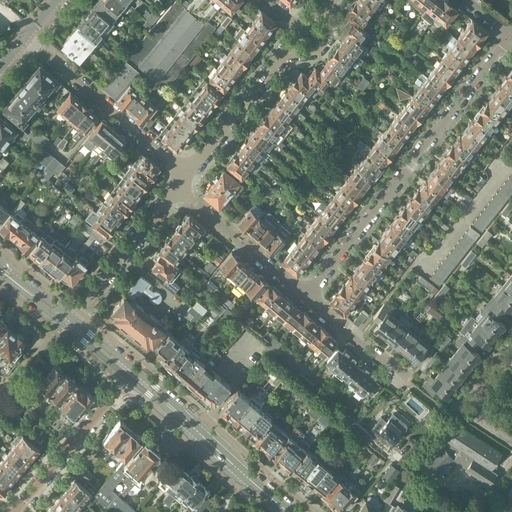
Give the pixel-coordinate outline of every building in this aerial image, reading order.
[(95,2),(92,6),(93,7),(115,25),(123,16),(119,12),(104,0),(96,0),(95,2)] [(122,0),(104,0),(119,12),(126,3),(122,0)] [(175,0),(156,23),(127,56),(143,69),(158,81),(155,84),(165,90),(168,87),(171,83),(175,79),(215,27),(207,20),(221,4),(215,0),(191,0),(189,4),(184,0),(182,3),(181,4),(176,0),(175,0)] [(224,0),(221,4),(230,12),(233,9),(236,6),(240,0),(224,0)] [(351,2),(350,3),(367,16),(374,7),(365,0),(352,0),(352,1),(351,2)] [(365,0),(374,7),(379,10),(386,1),(385,0),(365,0)] [(417,0),(416,1),(414,5),(423,12),(426,9),(433,0),(417,0)] [(423,12),(421,15),(430,23),(431,21),(448,0),(433,0),(426,9),(423,12)] [(448,0),(431,21),(438,26),(441,22),(445,24),(450,17),(454,13),(457,10),(453,6),(452,5),(452,4),(451,3),(451,2),(450,2),(450,1),(449,1),(448,0)] [(348,10),(345,15),(350,19),(363,29),(371,19),(367,16),(350,3),(349,6),(348,7),(348,10)] [(160,6),(156,12),(160,15),(164,10),(160,6)] [(93,7),(86,16),(103,31),(108,25),(112,28),(115,25),(93,7)] [(145,19),(147,21),(151,25),(159,16),(153,10),(145,19)] [(261,11),(253,21),(268,32),(270,30),(272,29),(274,26),(274,25),(275,23),(261,11)] [(454,13),(450,17),(455,21),(459,16),(454,13)] [(86,16),(78,25),(96,40),(103,31),(86,16)] [(225,18),(223,21),(221,24),(225,27),(229,22),(225,18)] [(346,26),(344,29),(347,32),(359,41),(364,45),(368,40),(367,39),(370,34),(367,31),(363,29),(350,19),(345,25),(346,26)] [(472,19),(464,29),(481,43),(482,42),(483,41),(483,39),(484,38),(484,37),(484,36),(485,35),(485,34),(487,31),(472,19)] [(253,21),(246,30),(262,43),(267,37),(265,36),(268,32),(253,21)] [(224,28),(221,24),(214,31),(218,35),(224,28)] [(78,25),(70,34),(87,49),(88,48),(96,40),(78,25)] [(242,27),(234,37),(238,40),(253,51),(255,49),(257,50),(262,43),(246,30),(242,27)] [(464,29),(457,39),(472,50),(474,47),(476,46),(477,46),(479,45),(480,44),(481,43),(464,29)] [(344,39),(341,42),(356,54),(364,45),(359,41),(347,32),(343,38),(344,39)] [(136,42),(141,37),(136,33),(132,38),(136,42)] [(65,42),(62,45),(69,51),(68,52),(72,55),(72,54),(79,59),(85,52),(95,60),(98,57),(88,48),(87,49),(70,34),(65,40),(65,41),(65,42)] [(453,35),(445,45),(449,48),(464,60),(466,61),(471,55),(469,54),(472,50),(457,39),(453,35)] [(388,36),(383,42),(386,45),(391,38),(388,36)] [(238,40),(231,49),(248,62),(249,61),(249,60),(250,59),(250,58),(250,56),(251,55),(253,51),(238,40)] [(333,50),(332,51),(349,64),(351,66),(355,61),(359,64),(363,59),(361,58),(356,54),(341,42),(337,47),(336,48),(335,48),(334,49),(333,50)] [(385,46),(381,51),(385,54),(389,49),(385,46)] [(216,48),(215,51),(216,52),(216,53),(239,70),(241,67),(242,67),(244,66),(245,66),(246,65),(247,64),(248,63),(248,62),(231,49),(227,54),(223,51),(220,52),(218,50),(218,49),(216,48)] [(449,48),(442,58),(457,69),(458,71),(463,64),(462,63),(464,60),(449,48)] [(329,57),(326,61),(345,76),(348,73),(344,70),(349,64),(332,51),(332,52),(331,53),(330,54),(330,56),(329,57)] [(216,53),(213,56),(221,62),(216,68),(231,80),(233,81),(238,75),(236,73),(239,70),(216,53)] [(200,58),(197,55),(196,55),(189,64),(193,67),(200,58)] [(115,69),(101,86),(117,100),(131,83),(143,69),(127,56),(121,63),(115,69)] [(442,58),(434,67),(451,80),(452,80),(453,78),(454,77),(454,76),(454,74),(455,73),(455,72),(457,69),(442,58)] [(115,60),(111,65),(115,69),(121,63),(119,61),(118,61),(117,62),(115,60)] [(323,63),(318,69),(329,80),(334,83),(338,78),(342,81),(345,76),(326,61),(324,64),(323,63)] [(30,76),(49,92),(54,86),(58,81),(52,76),(44,69),(44,70),(39,66),(36,70),(33,70),(30,73),(30,76)] [(311,69),(306,75),(323,88),(329,80),(318,69),(315,66),(312,70),(311,69)] [(434,67),(427,76),(442,88),(445,85),(446,84),(448,84),(449,83),(450,82),(451,81),(451,80),(434,67)] [(213,73),(209,78),(223,90),(226,87),(227,88),(230,84),(229,83),(231,80),(216,68),(213,73)] [(294,78),(292,79),(309,92),(314,96),(318,92),(319,93),(323,88),(306,75),(301,71),(298,75),(296,76),(294,78)] [(422,72),(414,82),(420,86),(435,98),(437,95),(439,96),(444,90),(442,88),(427,76),(422,72)] [(25,82),(21,87),(42,104),(45,99),(44,98),(49,92),(30,76),(28,77),(25,80),(25,82)] [(203,78),(196,88),(214,102),(216,102),(219,98),(219,96),(221,93),(206,80),(205,80),(203,78)] [(511,82),(506,78),(499,86),(500,87),(511,95),(511,82)] [(290,85),(286,90),(301,102),(309,92),(292,79),(291,81),(290,83),(290,84),(290,85)] [(363,79),(358,85),(363,89),(368,83),(363,79)] [(131,83),(117,100),(125,107),(139,90),(131,83)] [(139,90),(125,107),(132,113),(143,122),(150,113),(155,106),(157,104),(158,103),(162,98),(167,92),(165,90),(155,84),(146,95),(139,90)] [(401,89),(395,86),(399,100),(409,97),(410,98),(405,105),(422,118),(423,116),(424,115),(424,114),(425,112),(425,111),(425,110),(427,107),(412,95),(402,87),(401,89)] [(420,86),(412,95),(427,107),(430,104),(431,105),(436,99),(435,98),(420,86)] [(13,96),(13,97),(32,113),(37,107),(38,108),(42,104),(21,87),(18,91),(16,91),(13,94),(13,96)] [(493,93),(492,94),(508,106),(511,101),(511,95),(500,87),(498,89),(498,90),(497,90),(496,91),(495,91),(494,92),(494,93),(493,93)] [(193,91),(188,97),(206,111),(209,112),(212,108),(211,105),(214,102),(196,88),(193,91)] [(281,97),(278,100),(293,112),(303,120),(305,117),(301,113),(301,112),(296,108),(301,102),(286,90),(284,89),(279,96),(281,97)] [(358,91),(352,98),(358,102),(363,95),(358,91)] [(361,98),(366,101),(370,96),(366,92),(361,98)] [(69,93),(57,108),(66,116),(79,101),(74,98),(75,96),(72,93),(70,94),(69,93)] [(489,101),(487,103),(502,114),(508,106),(492,94),(492,95),(491,96),(491,97),(490,98),(490,99),(489,99),(489,100),(489,101)] [(8,103),(3,108),(16,119),(15,120),(20,125),(22,123),(26,119),(27,119),(32,113),(13,97),(12,97),(10,97),(7,101),(8,103)] [(188,97),(181,106),(199,121),(201,121),(204,117),(204,115),(206,111),(188,97)] [(273,106),(271,109),(286,121),(293,112),(278,100),(277,99),(272,105),(273,106)] [(79,101),(66,116),(75,123),(88,109),(84,105),(84,104),(81,101),(79,102),(79,101)] [(486,103),(480,111),(495,123),(502,114),(487,103),(486,103)] [(405,105),(397,115),(412,126),(415,123),(416,123),(417,122),(419,121),(420,120),(421,119),(422,118),(405,105)] [(155,106),(150,113),(153,115),(154,114),(155,115),(159,109),(155,106)] [(181,106),(173,116),(191,130),(194,127),(197,126),(199,123),(199,121),(181,106)] [(75,123),(74,125),(79,129),(78,131),(79,132),(74,137),(77,140),(97,117),(93,113),(93,111),(90,109),(88,109),(75,123)] [(264,115),(262,117),(279,130),(286,121),(271,109),(268,113),(266,113),(265,114),(264,115)] [(479,111),(471,121),(472,121),(488,132),(495,123),(480,111),(479,111)] [(150,113),(143,122),(148,127),(156,117),(153,115),(150,113)] [(397,115),(390,124),(405,136),(406,137),(412,130),(410,129),(412,126),(397,115)] [(0,137),(6,143),(16,131),(10,126),(11,125),(2,118),(0,116),(0,137)] [(173,116),(166,125),(184,140),(187,136),(189,136),(192,133),(191,130),(173,116)] [(260,124),(256,128),(271,140),(281,148),(284,144),(274,136),(279,130),(262,117),(262,118),(260,122),(260,124)] [(88,136),(82,143),(87,147),(91,151),(93,148),(110,127),(107,124),(106,122),(104,120),(102,120),(88,136)] [(464,129),(481,141),(485,143),(492,134),(488,132),(472,121),(470,124),(468,125),(467,126),(466,126),(465,127),(464,129)] [(390,124),(382,133),(397,145),(399,147),(405,140),(403,138),(405,136),(390,124)] [(166,125),(158,134),(176,149),(179,146),(182,146),(184,142),(184,140),(166,125)] [(95,155),(89,162),(92,165),(96,161),(101,155),(118,134),(116,132),(115,130),(113,128),(111,128),(110,127),(93,148),(97,152),(95,155)] [(32,128),(28,134),(29,136),(32,138),(36,133),(37,132),(32,128)] [(253,129),(247,136),(249,137),(264,149),(271,140),(256,128),(254,131),(253,129)] [(21,129),(18,132),(27,139),(29,136),(28,134),(21,129)] [(459,136),(458,137),(474,149),(481,141),(464,129),(464,130),(463,131),(463,132),(462,133),(460,136),(459,136)] [(32,138),(32,139),(41,147),(49,138),(39,130),(36,133),(32,138)] [(382,133),(375,143),(392,156),(393,155),(394,153),(395,152),(395,150),(395,149),(395,148),(397,145),(382,133)] [(118,134),(101,155),(104,158),(108,153),(112,156),(125,140),(124,138),(122,136),(120,136),(118,134)] [(58,136),(53,142),(57,145),(60,141),(62,139),(58,136)] [(245,139),(240,146),(242,147),(256,159),(261,163),(269,153),(264,149),(249,137),(247,140),(245,139)] [(457,140),(452,147),(467,158),(474,149),(458,137),(457,139),(457,140)] [(344,143),(339,139),(336,144),(341,147),(344,143)] [(360,140),(356,144),(361,148),(382,164),(385,161),(387,160),(388,160),(389,159),(390,158),(392,157),(392,156),(375,143),(371,149),(360,140)] [(62,149),(66,144),(65,144),(61,141),(57,145),(62,149)] [(131,147),(126,143),(121,149),(126,153),(131,147)] [(41,147),(33,156),(39,161),(47,152),(41,147)] [(233,154),(232,155),(249,169),(255,173),(262,164),(261,163),(256,159),(242,147),(239,150),(237,150),(234,152),(233,154)] [(338,151),(333,147),(330,152),(335,156),(338,151)] [(450,148),(444,155),(460,167),(467,158),(452,147),(451,148),(450,148)] [(361,148),(359,151),(365,156),(362,160),(378,173),(381,169),(381,166),(382,164),(361,148)] [(47,152),(39,161),(45,166),(53,156),(47,152)] [(141,153),(132,164),(150,178),(151,178),(154,178),(156,174),(155,172),(158,168),(159,168),(154,164),(148,159),(141,153)] [(327,169),(333,161),(325,154),(319,162),(327,169)] [(214,181),(213,182),(229,195),(233,197),(246,182),(241,178),(249,169),(232,155),(231,156),(230,157),(230,159),(230,162),(226,166),(237,174),(234,178),(223,169),(218,176),(216,176),(214,179),(214,181)] [(443,158),(438,164),(454,175),(460,167),(444,155),(442,157),(443,158)] [(46,166),(41,171),(46,175),(58,160),(53,156),(45,166),(46,166)] [(0,166),(3,169),(8,162),(2,157),(0,159),(0,158),(0,166)] [(34,157),(30,162),(36,168),(40,163),(34,157)] [(124,158),(122,162),(130,168),(125,174),(128,176),(143,188),(143,187),(146,188),(149,184),(148,181),(150,178),(132,164),(124,158)] [(353,159),(350,162),(356,167),(371,179),(373,177),(376,176),(378,173),(362,160),(359,163),(353,159)] [(58,160),(46,175),(48,178),(54,171),(57,174),(65,165),(64,165),(58,160)] [(109,162),(102,171),(106,174),(113,165),(109,162)] [(435,166),(431,172),(447,184),(454,175),(438,164),(436,167),(435,166)] [(356,167),(348,177),(364,189),(366,185),(368,187),(373,180),(371,179),(356,167)] [(318,178),(309,171),(302,180),(310,187),(318,178)] [(60,190),(66,183),(70,178),(63,172),(53,185),(60,190)] [(428,177),(425,181),(440,193),(447,184),(431,172),(428,176),(428,177)] [(123,176),(117,183),(136,197),(138,197),(141,193),(141,191),(143,188),(128,176),(125,174),(123,176)] [(478,174),(475,178),(483,184),(485,180),(478,174)] [(86,179),(83,176),(79,180),(87,187),(91,182),(86,179)] [(348,177),(341,186),(358,200),(358,199),(359,198),(360,197),(361,196),(361,194),(361,193),(361,191),(364,189),(348,177)] [(421,185),(417,189),(433,201),(440,193),(425,181),(422,185),(421,185)] [(479,181),(474,187),(477,190),(482,184),(479,181)] [(208,189),(203,195),(219,208),(229,195),(213,182),(213,183),(210,183),(208,186),(208,189)] [(117,183),(110,193),(128,207),(129,206),(131,206),(134,203),(133,201),(136,197),(117,183)] [(308,187),(304,183),(299,189),(303,192),(308,187)] [(511,192),(511,188),(504,183),(500,188),(510,195),(511,192)] [(341,186),(334,196),(349,207),(351,204),(353,204),(354,203),(355,202),(356,202),(357,201),(358,200),(341,186)] [(278,193),(270,187),(266,191),(274,197),(278,193)] [(284,194),(289,198),(294,192),(289,188),(284,194)] [(500,188),(496,193),(506,200),(510,195),(500,188)] [(414,195),(411,199),(426,210),(433,201),(417,189),(413,194),(414,195)] [(17,192),(12,198),(15,202),(20,195),(17,192)] [(106,199),(103,202),(121,216),(124,213),(126,213),(129,209),(128,207),(110,193),(106,199)] [(496,193),(492,198),(502,205),(506,200),(496,193)] [(334,196),(326,205),(341,217),(343,218),(349,211),(347,210),(349,207),(334,196)] [(0,220),(8,210),(4,207),(7,203),(0,197),(0,220)] [(492,198),(488,203),(498,211),(502,205),(492,198)] [(10,211),(0,223),(0,227),(3,230),(3,232),(6,234),(8,234),(9,234),(21,220),(24,216),(27,212),(21,207),(25,202),(20,199),(13,208),(10,212),(10,211)] [(406,204),(403,207),(419,219),(426,210),(411,199),(407,204),(406,204)] [(322,201),(314,211),(319,215),(334,226),(336,228),(341,221),(339,219),(341,217),(326,205),(322,201)] [(466,205),(461,201),(458,206),(463,209),(466,205)] [(103,202),(95,212),(114,226),(116,222),(119,222),(122,219),(121,216),(103,202)] [(245,214),(238,223),(242,226),(242,228),(244,230),(246,230),(247,230),(258,216),(262,210),(253,203),(252,205),(248,210),(245,214)] [(488,203),(480,213),(490,221),(498,211),(488,203)] [(511,209),(506,205),(501,213),(505,217),(511,209)] [(399,214),(397,216),(413,227),(419,219),(403,207),(398,214),(399,214)] [(258,216),(247,230),(250,233),(251,235),(253,237),(255,237),(267,223),(274,215),(273,214),(269,212),(268,211),(267,212),(263,210),(262,210),(258,216)] [(95,212),(88,221),(91,224),(106,235),(109,232),(112,232),(114,228),(114,226),(95,212)] [(183,220),(181,223),(198,237),(206,227),(189,213),(188,215),(185,214),(183,218),(183,220)] [(490,221),(480,213),(476,218),(486,226),(490,221)] [(69,221),(74,225),(80,218),(75,214),(69,221)] [(267,223),(255,237),(256,238),(256,240),(259,242),(261,242),(264,245),(276,231),(281,225),(278,222),(279,221),(278,220),(275,217),(274,215),(267,223)] [(319,215),(312,224),(329,237),(329,236),(330,235),(331,234),(331,232),(332,231),(332,229),(334,226),(319,215)] [(21,220),(9,234),(14,238),(13,240),(16,242),(18,241),(19,242),(34,224),(24,216),(21,220)] [(391,222),(390,224),(391,225),(406,236),(410,239),(411,238),(411,237),(412,234),(411,232),(410,231),(413,227),(397,216),(392,223),(391,222)] [(486,226),(476,218),(472,224),(481,231),(486,226)] [(41,227),(45,230),(50,224),(46,221),(41,227)] [(198,237),(181,223),(180,224),(178,224),(175,227),(176,229),(174,232),(191,246),(198,237)] [(34,224),(19,242),(20,243),(19,246),(22,248),(25,247),(29,250),(44,232),(40,229),(34,224)] [(312,224),(304,233),(319,245),(322,242),(323,241),(325,240),(326,240),(327,239),(328,238),(329,237),(312,224)] [(44,232),(29,250),(32,253),(31,255),(37,260),(54,238),(58,233),(59,233),(49,225),(44,231),(44,232)] [(276,231),(264,245),(265,246),(265,248),(267,250),(270,249),(273,253),(275,251),(290,233),(281,225),(276,231)] [(384,231),(383,232),(399,245),(406,236),(391,225),(388,228),(387,229),(386,229),(385,230),(384,231)] [(470,226),(466,231),(475,239),(480,233),(470,226)] [(84,244),(83,244),(79,249),(82,252),(94,238),(100,243),(105,237),(95,229),(84,244)] [(492,233),(487,230),(482,236),(487,240),(492,233)] [(466,231),(446,257),(455,264),(475,239),(466,231)] [(191,246),(174,232),(170,236),(168,236),(165,239),(165,240),(184,255),(191,246)] [(381,237),(378,241),(392,253),(399,245),(383,232),(382,233),(382,234),(381,236),(381,237)] [(304,233),(297,243),(312,255),(314,251),(316,252),(321,246),(319,245),(304,233)] [(481,247),(487,240),(482,236),(477,243),(481,247)] [(54,238),(37,260),(41,263),(43,264),(48,268),(65,247),(54,238)] [(184,255),(165,240),(166,242),(163,245),(161,245),(158,249),(158,250),(168,257),(177,264),(184,255)] [(377,241),(369,250),(370,251),(386,262),(392,253),(378,241),(377,241)] [(297,243),(289,252),(304,264),(307,261),(309,262),(313,256),(312,255),(297,243)] [(65,247),(48,268),(54,273),(57,276),(67,264),(74,255),(65,247)] [(223,257),(227,253),(222,250),(221,251),(218,248),(215,250),(223,257)] [(168,257),(158,250),(158,251),(153,258),(157,261),(152,267),(167,278),(163,283),(174,292),(179,286),(172,281),(182,268),(179,266),(168,257)] [(471,250),(466,257),(471,260),(476,254),(471,250)] [(370,251),(363,260),(364,260),(370,264),(379,271),(386,262),(370,251)] [(231,252),(219,266),(228,274),(240,260),(239,258),(237,256),(235,256),(231,252)] [(282,262),(284,264),(296,274),(299,271),(301,272),(306,265),(304,264),(289,252),(282,262)] [(57,276),(64,282),(65,280),(69,283),(84,264),(87,262),(86,258),(83,256),(80,256),(79,257),(75,254),(74,255),(67,264),(57,276)] [(216,254),(210,260),(217,265),(222,259),(216,254)] [(455,264),(446,257),(442,262),(451,270),(455,264)] [(471,260),(466,257),(461,264),(465,267),(471,260)] [(240,260),(228,274),(237,281),(249,267),(249,265),(245,262),(243,263),(240,260)] [(357,267),(356,268),(372,279),(377,283),(383,274),(379,271),(370,264),(364,260),(362,262),(362,263),(361,263),(360,264),(359,264),(359,265),(358,266),(357,266),(357,267)] [(209,261),(204,268),(211,273),(216,266),(209,261)] [(451,270),(442,262),(438,267),(447,275),(451,270)] [(459,276),(465,267),(461,264),(454,272),(459,276)] [(237,281),(233,286),(242,293),(246,289),(258,275),(255,272),(254,270),(251,268),(249,267),(237,281)] [(438,267),(434,272),(443,280),(447,275),(438,267)] [(353,275),(351,277),(365,288),(372,279),(356,268),(355,269),(355,270),(354,271),(354,272),(353,273),(353,274),(353,275)] [(443,280),(434,272),(429,278),(439,285),(443,280)] [(511,276),(509,274),(501,284),(511,293),(511,276)] [(141,275),(126,294),(133,300),(137,295),(140,297),(144,293),(149,296),(149,299),(151,302),(154,303),(157,303),(160,301),(162,298),(161,295),(159,292),(156,291),(153,291),(148,287),(151,284),(149,283),(149,282),(141,275)] [(258,275),(246,289),(255,296),(267,282),(263,279),(263,277),(260,275),(258,275)] [(420,275),(420,276),(417,280),(423,286),(427,281),(420,275)] [(204,276),(199,282),(203,285),(204,285),(208,280),(204,276)] [(350,276),(343,285),(358,297),(365,288),(351,277),(350,276)] [(208,280),(204,285),(208,288),(213,282),(209,279),(208,280)] [(434,286),(427,281),(423,286),(430,291),(434,286)] [(267,282),(255,296),(264,304),(277,289),(276,288),(275,288),(274,287),(273,287),(273,286),(272,286),(271,285),(270,285),(267,282)] [(343,284),(335,294),(336,294),(351,306),(358,297),(343,285),(343,284)] [(449,287),(445,284),(439,290),(444,294),(449,287)] [(489,300),(487,303),(502,314),(508,307),(511,309),(511,307),(511,293),(501,284),(489,300)] [(277,289),(264,304),(273,312),(285,298),(284,297),(282,295),(281,294),(280,293),(280,292),(279,292),(279,291),(278,290),(277,290),(277,289)] [(439,301),(444,294),(439,290),(434,297),(439,301)] [(115,306),(110,313),(120,321),(119,323),(140,340),(141,338),(151,346),(159,336),(167,327),(150,313),(148,316),(141,310),(143,307),(133,300),(126,294),(120,300),(115,306)] [(336,294),(329,303),(344,315),(351,306),(336,294)] [(285,298),(273,312),(282,320),(294,306),(291,303),(292,302),(285,296),(284,297),(285,298)] [(217,298),(214,302),(224,311),(227,306),(220,300),(217,298)] [(196,301),(192,306),(202,314),(207,309),(196,301)] [(487,303),(475,318),(496,335),(504,324),(498,319),(502,314),(487,303)] [(384,336),(398,318),(392,314),(394,311),(384,304),(373,318),(378,322),(373,328),(384,336)] [(202,314),(192,306),(191,305),(187,310),(193,315),(189,319),(194,323),(202,314)] [(294,306),(282,320),(291,327),(303,312),(302,312),(295,305),(294,306)] [(430,306),(426,310),(433,316),(436,311),(430,306)] [(227,308),(223,312),(232,321),(233,321),(236,317),(227,308)] [(363,309),(361,312),(366,316),(367,317),(369,314),(363,309)] [(303,312),(291,327),(299,334),(311,320),(312,320),(312,319),(303,311),(302,312),(303,312)] [(443,316),(436,311),(433,316),(440,321),(443,316)] [(361,312),(352,322),(358,326),(366,316),(361,312)] [(472,315),(459,331),(462,333),(477,345),(481,340),(487,345),(496,335),(475,318),(472,315)] [(246,325),(236,317),(233,321),(242,329),(246,325)] [(398,318),(384,336),(394,344),(408,326),(398,318)] [(260,326),(252,319),(248,324),(256,331),(260,326)] [(311,320),(299,334),(308,341),(320,327),(319,326),(312,320),(311,320)] [(7,325),(0,333),(0,350),(10,359),(11,358),(14,360),(22,351),(17,348),(24,339),(7,325)] [(320,327),(308,341),(316,348),(328,334),(329,334),(329,333),(320,325),(319,326),(320,327)] [(408,326),(394,344),(404,352),(418,334),(408,326)] [(158,348),(155,352),(156,354),(163,360),(167,354),(169,352),(171,351),(179,341),(178,341),(169,332),(168,334),(165,337),(162,337),(157,343),(157,346),(158,348)] [(270,333),(266,339),(270,342),(275,337),(270,333)] [(459,345),(453,351),(472,365),(480,355),(474,350),(477,345),(462,333),(455,343),(459,345)] [(328,334),(316,348),(324,355),(325,355),(337,341),(329,334),(328,334)] [(424,339),(418,334),(404,352),(414,360),(419,354),(424,358),(435,344),(426,336),(424,339)] [(446,334),(441,341),(445,345),(451,338),(446,334)] [(163,360),(162,360),(166,363),(165,364),(168,367),(172,370),(189,350),(193,346),(194,345),(187,340),(188,339),(183,335),(178,341),(179,341),(171,351),(169,352),(167,354),(163,360)] [(281,344),(282,343),(275,337),(270,343),(278,353),(284,352),(281,344)] [(445,345),(441,341),(435,348),(440,352),(445,345)] [(189,350),(172,370),(179,376),(180,375),(183,378),(203,355),(211,346),(208,343),(201,351),(199,352),(198,351),(195,355),(192,353),(195,349),(193,346),(189,350)] [(278,353),(270,343),(264,350),(274,358),(278,353)] [(293,353),(287,347),(282,343),(281,344),(284,352),(290,357),(293,353)] [(203,355),(183,378),(186,381),(185,382),(192,388),(210,368),(213,364),(221,354),(216,349),(207,359),(203,355)] [(335,374),(351,354),(345,349),(342,353),(337,349),(327,362),(330,365),(328,368),(335,374)] [(453,351),(445,361),(463,376),(472,365),(453,351)] [(358,359),(351,354),(335,374),(342,380),(344,377),(347,379),(358,366),(354,363),(358,359)] [(435,358),(430,355),(425,361),(429,365),(435,358)] [(262,359),(257,365),(268,374),(273,367),(262,359)] [(429,365),(425,361),(419,368),(424,372),(429,365)] [(445,361),(437,371),(455,386),(463,376),(445,361)] [(48,394),(65,374),(54,365),(37,385),(44,391),(39,396),(33,404),(37,408),(43,399),(44,400),(48,394)] [(358,366),(347,379),(351,382),(348,385),(355,391),(372,371),(366,366),(362,370),(358,366)] [(210,368),(192,388),(199,394),(200,393),(203,396),(220,376),(210,368)] [(372,371),(355,391),(362,397),(365,394),(368,397),(379,384),(375,380),(378,376),(372,371)] [(431,376),(423,385),(437,396),(441,391),(447,396),(455,386),(437,371),(433,377),(431,376)] [(301,372),(297,377),(310,389),(314,384),(301,372)] [(280,373),(276,378),(280,382),(284,377),(284,376),(280,373)] [(65,374),(48,394),(59,403),(69,391),(76,383),(65,374)] [(203,396),(202,397),(213,406),(213,405),(215,403),(217,405),(222,399),(226,395),(224,393),(230,385),(220,376),(203,396)] [(280,382),(284,385),(288,380),(284,377),(280,382)] [(296,386),(291,382),(287,387),(292,391),(296,387),(296,386)] [(76,383),(69,391),(70,393),(58,407),(74,420),(93,397),(76,383)] [(292,391),(292,392),(301,399),(302,398),(305,394),(296,387),(292,391)] [(237,389),(220,410),(224,413),(223,415),(229,420),(230,418),(232,420),(248,398),(237,389)] [(248,398),(232,420),(236,423),(236,424),(237,426),(238,427),(239,428),(241,428),(243,429),(262,404),(251,395),(248,398)] [(310,407),(308,410),(317,417),(324,409),(315,401),(310,407)] [(262,404),(243,429),(247,432),(247,435),(250,437),(252,437),(254,439),(270,419),(271,418),(265,412),(268,408),(263,404),(262,404)] [(325,410),(318,418),(327,425),(333,417),(325,410)] [(15,412),(10,418),(19,426),(24,420),(15,412)] [(381,416),(370,429),(386,443),(390,438),(393,441),(399,433),(401,430),(404,430),(405,429),(406,427),(406,425),(399,419),(400,419),(393,413),(388,418),(389,418),(387,421),(381,416)] [(0,416),(0,420),(7,426),(9,424),(0,416)] [(350,417),(347,421),(345,423),(366,442),(372,435),(350,417)] [(113,451),(131,429),(119,419),(101,441),(113,451)] [(270,419),(254,439),(260,444),(260,443),(263,446),(279,426),(270,419)] [(502,453),(457,424),(447,440),(443,446),(442,445),(424,461),(435,474),(451,460),(465,469),(489,485),(497,473),(491,469),(502,453)] [(18,431),(25,436),(28,431),(22,426),(18,431)] [(279,426),(263,446),(266,448),(266,449),(272,454),(288,434),(279,426)] [(288,434),(272,454),(279,459),(282,462),(300,438),(301,438),(304,434),(294,426),(288,434)] [(143,439),(131,429),(113,451),(118,455),(119,453),(125,458),(143,439)] [(38,444),(38,443),(42,438),(34,431),(30,437),(38,444)] [(23,435),(15,445),(31,459),(40,449),(23,435)] [(300,438),(282,462),(285,464),(284,464),(291,470),(307,449),(310,445),(301,438),(300,438)] [(123,466),(126,467),(123,470),(118,466),(98,489),(94,494),(107,506),(114,511),(133,511),(135,510),(122,498),(160,454),(157,451),(159,449),(154,445),(152,447),(145,440),(144,441),(145,441),(125,465),(125,464),(123,466)] [(31,459),(15,445),(7,454),(24,468),(31,459)] [(307,449),(291,470),(294,472),(293,473),(300,479),(302,477),(317,457),(307,449)] [(379,457),(374,452),(368,460),(373,464),(379,457)] [(412,468),(416,465),(423,456),(419,453),(409,465),(412,468)] [(7,454),(0,462),(0,463),(16,477),(24,468),(7,454)] [(317,457),(302,477),(305,480),(305,481),(305,482),(306,483),(307,484),(308,484),(308,485),(309,485),(310,485),(311,485),(312,485),(327,465),(317,457)] [(170,491),(186,473),(181,468),(182,468),(175,462),(168,471),(158,483),(164,488),(166,487),(170,491)] [(16,477),(0,463),(0,479),(8,486),(16,477)] [(391,464),(383,474),(392,481),(400,470),(391,464)] [(327,465),(312,485),(315,488),(316,490),(319,492),(321,493),(336,476),(337,473),(332,469),(327,465)] [(416,465),(412,468),(420,475),(423,471),(416,465)] [(92,475),(81,466),(76,472),(85,479),(87,481),(88,481),(92,475)] [(357,466),(349,474),(352,478),(360,469),(357,466)] [(410,470),(402,470),(401,480),(409,480),(410,470)] [(336,476),(321,493),(327,498),(331,502),(349,481),(339,472),(336,476)] [(187,473),(170,491),(168,494),(163,500),(168,504),(175,497),(180,501),(181,500),(197,481),(190,475),(187,473)] [(98,489),(88,481),(87,481),(85,479),(83,480),(78,476),(75,479),(74,479),(66,488),(83,502),(91,493),(91,492),(94,494),(98,489)] [(8,486),(0,479),(0,494),(1,495),(8,486)] [(197,481),(181,500),(187,505),(188,503),(192,508),(194,506),(200,511),(210,499),(204,494),(207,490),(197,481)] [(349,481),(331,502),(335,506),(336,505),(340,509),(343,509),(360,490),(349,481)] [(389,503),(399,487),(392,483),(383,500),(389,503)] [(83,502),(66,488),(59,498),(75,511),(76,511),(84,511),(79,508),(83,502)] [(511,511),(511,495),(510,495),(506,500),(509,502),(502,511),(511,511)] [(369,497),(367,501),(365,500),(357,511),(377,511),(379,509),(378,508),(381,503),(378,502),(378,501),(372,497),(372,498),(369,497)] [(59,498),(51,507),(57,511),(74,511),(75,511),(59,498)]
